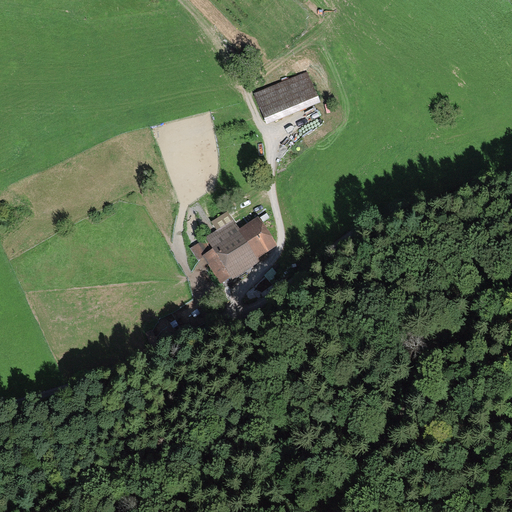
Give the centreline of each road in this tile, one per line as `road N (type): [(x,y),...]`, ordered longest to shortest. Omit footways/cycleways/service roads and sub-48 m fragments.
road 1 (track): [(0,405),(142,359),(235,311),(280,227),(267,151),(245,90)]
road 2 (track): [(235,311),(353,232),(511,175)]
road 3 (track): [(328,511),(366,473),(429,365),(511,293)]
